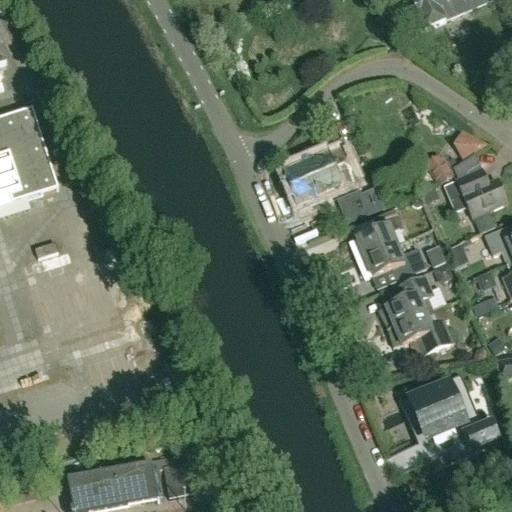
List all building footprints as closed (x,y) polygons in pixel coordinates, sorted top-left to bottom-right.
[(409,0),(425,35),(445,26),(444,24),(492,2),(490,0),(409,0)] [(0,211),(58,193),(32,113),(0,123),(0,211)] [(342,154),(328,160),(327,158),(284,177),(299,212),(342,194),(341,192),(356,186),(342,154)] [(454,179),(439,157),(424,167),(438,189),(454,179)] [(472,224),(507,209),(497,184),(489,188),(483,175),(444,191),(455,217),(467,212),(472,224)] [(359,198),(369,219),(387,210),(377,190),(359,198)] [(428,206),(438,202),(434,193),(424,198),(428,206)] [(413,209),(417,211),(423,209),(419,200),(410,204),(413,209)] [(358,267),(397,251),(391,237),(403,232),(396,214),(373,223),(378,235),(356,243),(357,245),(350,248),(358,267)] [(506,269),(511,266),(511,229),(484,241),(492,261),(501,257),(506,269)] [(54,259),(36,263),(43,292),(122,273),(114,240),(70,250),(68,239),(50,243),(54,259)] [(401,261),(397,251),(358,267),(365,285),(372,282),(372,283),(394,274),(398,286),(426,275),(418,254),(401,261)] [(511,266),(506,269),(511,281),(502,285),(510,304),(511,302),(511,266)] [(433,274),(439,289),(454,283),(448,268),(433,274)] [(388,336),(443,312),(442,310),(433,314),(428,302),(431,301),(424,283),(402,292),(406,304),(386,312),(386,313),(378,317),(387,334),(386,335),(386,336),(388,335),(388,336)] [(473,311),(477,321),(498,312),(493,302),(473,311)] [(449,324),(443,312),(388,336),(393,354),(401,351),(402,352),(410,348),(411,351),(415,353),(417,352),(421,363),(453,350),(451,345),(443,327),(449,324)] [(122,404),(189,392),(176,325),(58,346),(63,371),(84,368),(93,415),(100,413),(95,381),(102,380),(107,406),(122,403),(122,404)] [(0,397),(63,381),(53,341),(0,354),(0,397)] [(494,359),(504,353),(498,343),(488,349),(494,359)] [(472,361),(475,367),(486,363),(482,351),(475,354),(472,361)] [(511,364),(498,367),(501,384),(511,382),(511,364)] [(449,395),(421,406),(435,441),(463,429),(449,395)] [(422,418),(404,425),(408,437),(426,430),(422,418)] [(490,430),(465,441),(470,454),(496,443),(490,430)] [(410,471),(435,460),(429,446),(404,457),(410,471)] [(150,466),(65,482),(71,511),(69,511),(68,511),(118,511),(127,510),(127,508),(156,503),(156,504),(157,504),(152,475),(162,473),(186,468),(182,448),(166,451),(168,463),(150,466)] [(186,468),(162,473),(168,503),(198,497),(193,467),(186,468)]
